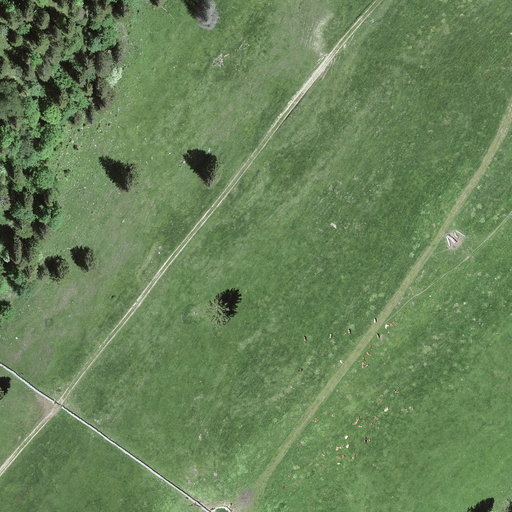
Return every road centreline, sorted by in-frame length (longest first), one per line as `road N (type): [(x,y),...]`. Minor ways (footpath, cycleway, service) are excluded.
road 1 (track): [(0,471),(381,0)]
road 2 (track): [(511,108),(458,208),(239,503)]
